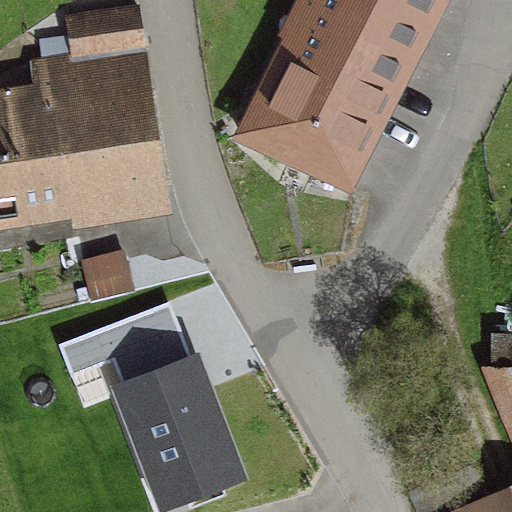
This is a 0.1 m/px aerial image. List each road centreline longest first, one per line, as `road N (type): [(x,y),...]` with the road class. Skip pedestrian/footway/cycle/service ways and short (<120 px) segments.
road 1 (residential): [(312,327),(369,298),(417,237),(454,150),(493,0)]
road 2 (residential): [(165,0),(204,211),(251,283),(312,327)]
road 3 (residential): [(312,327),(381,511)]
